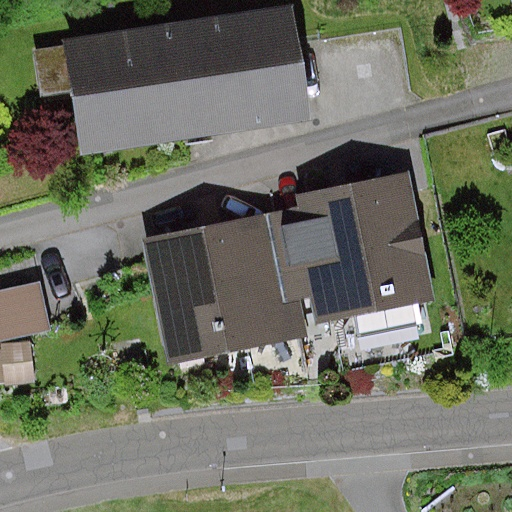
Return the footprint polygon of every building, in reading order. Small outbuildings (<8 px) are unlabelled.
[(314,121),(296,6),(67,41),(68,48),(35,53),(42,98),(73,93),(83,157),(314,121)] [(300,208),(266,215),(284,306),(302,303),(312,301),(317,326),(357,318),(360,334),(423,322),(420,304),(435,301),(409,174),(298,197),(300,208)] [(266,215),(144,239),(169,367),(309,339),(302,303),(284,306),(266,215)] [(42,282),(0,290),(0,342),(52,331),(42,282)] [(43,342),(2,345),(6,386),(46,383),(43,342)]
